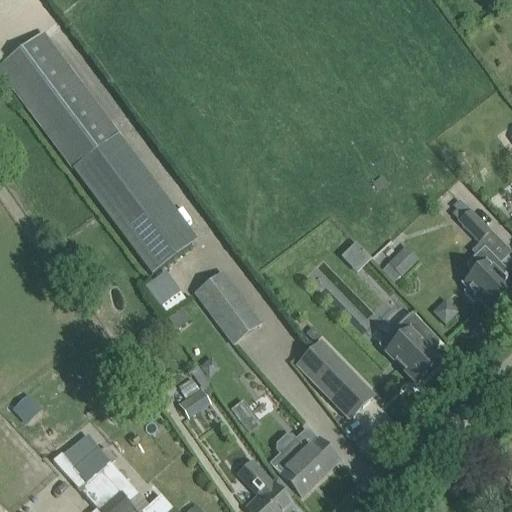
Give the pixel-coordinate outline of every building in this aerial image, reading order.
[(42,35),(0,67),(0,76),(151,277),(197,243),(122,143),(42,35)] [(490,235),(469,214),(458,224),(479,246),(490,235)] [(342,258),(357,275),(373,261),(358,244),(342,258)] [(396,285),(420,261),(407,248),(383,272),(396,285)] [(508,275),(484,250),(466,267),(474,276),(462,287),(467,291),(464,295),(473,304),(476,301),(490,315),(511,294),(511,291),(502,281),(508,275)] [(269,339),(221,275),(194,296),(242,360),(269,339)] [(411,316),(378,348),(416,388),(439,365),(428,354),(439,344),(411,316)] [(297,368),(349,422),(372,399),(320,346),(297,368)] [(229,382),(218,395),(229,404),(239,391),(229,382)] [(201,393),(180,408),(190,423),(212,408),(201,393)] [(27,425),(42,412),(29,397),(15,410),(27,425)] [(270,467),(300,499),(337,464),(308,432),(297,442),(294,439),(286,439),(277,447),(277,454),(280,457),(270,467)] [(245,511),(286,511),(291,507),(285,500),(289,496),(276,482),(270,488),(250,466),(237,478),(258,500),(245,511)] [(95,511),(133,511),(116,493),(95,511)] [(172,511),(161,499),(146,511),(172,511)]
